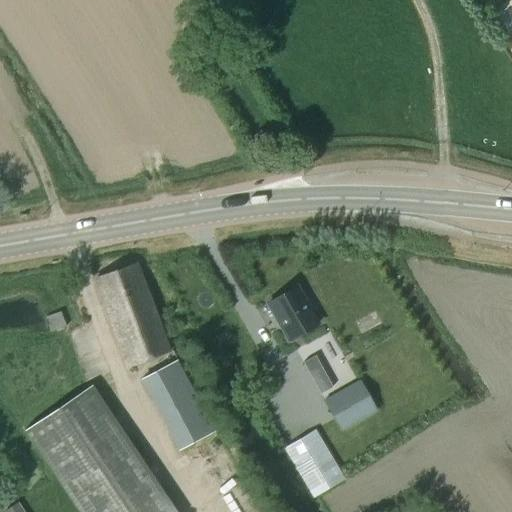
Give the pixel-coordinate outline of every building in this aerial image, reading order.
[(126,366),(168,351),(136,264),(94,280),(126,366)] [(288,340),(317,323),(296,286),(267,303),(288,340)] [(46,315),(50,328),(51,331),(65,326),(60,311),(46,315)] [(377,411),(360,380),(323,400),(340,431),(377,411)] [(174,511),(90,385),(23,430),(78,511),(174,511)] [(312,497),(341,479),(314,432),(284,449),(312,497)] [(23,511),(17,503),(3,511),(23,511)]
